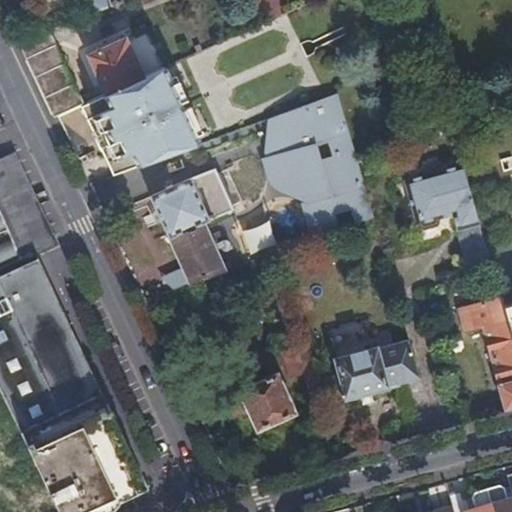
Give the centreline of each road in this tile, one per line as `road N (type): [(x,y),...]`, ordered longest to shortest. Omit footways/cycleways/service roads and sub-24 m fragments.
road 1 (residential): [(0,58),(198,477),(207,511)]
road 2 (residential): [(240,507),(511,436)]
